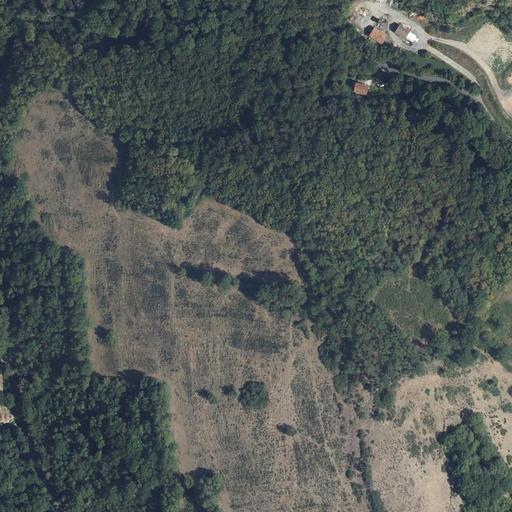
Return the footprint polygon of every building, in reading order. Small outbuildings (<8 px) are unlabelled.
[(415,14),(403,8),(401,13),(413,18),(415,14)] [(411,33),(401,26),(397,33),(406,39),(411,33)] [(388,37),(375,28),(370,36),(383,44),(388,37)] [(401,65),(402,59),(387,52),(384,57),(392,61),(401,65)] [(369,87),(357,84),(354,94),(366,97),(369,87)]
